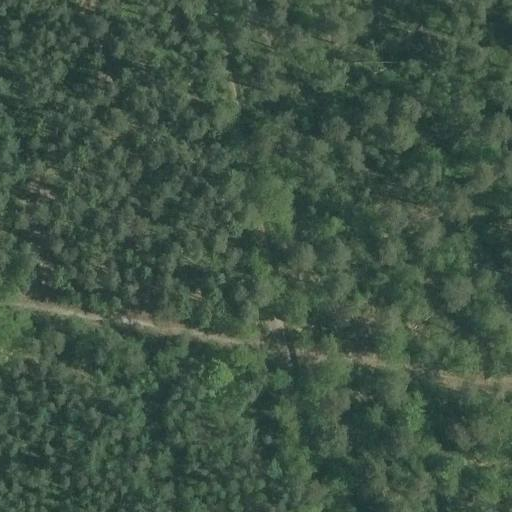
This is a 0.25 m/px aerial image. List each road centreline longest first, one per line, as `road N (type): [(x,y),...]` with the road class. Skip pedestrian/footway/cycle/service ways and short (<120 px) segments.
road 1 (track): [(318,511),(208,0)]
road 2 (track): [(511,395),(0,306)]
